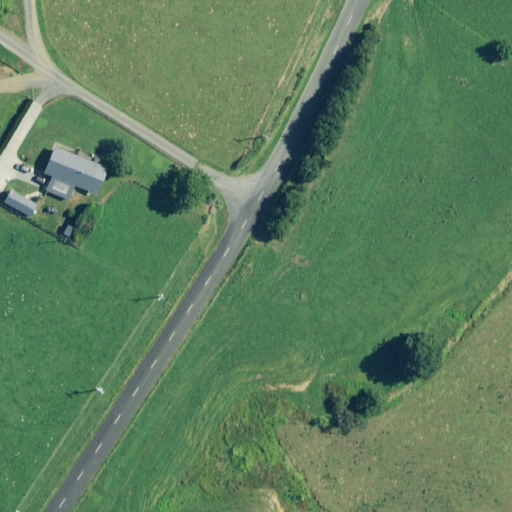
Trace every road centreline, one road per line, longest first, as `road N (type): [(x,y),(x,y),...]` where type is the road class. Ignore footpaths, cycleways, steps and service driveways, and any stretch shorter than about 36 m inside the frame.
road 1 (unclassified): [(362,0),(228,256),(60,511)]
road 2 (unknown): [(0,95),(76,97),(258,203)]
